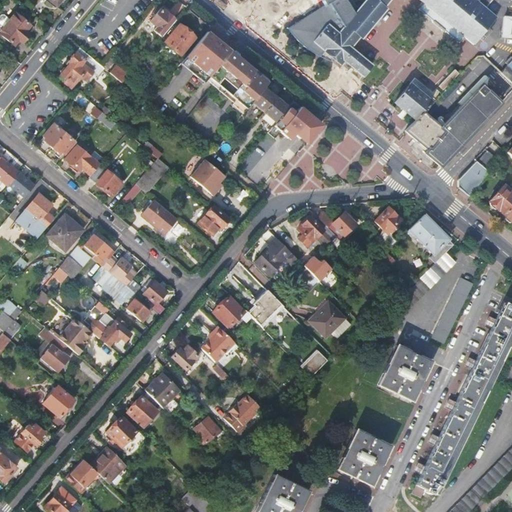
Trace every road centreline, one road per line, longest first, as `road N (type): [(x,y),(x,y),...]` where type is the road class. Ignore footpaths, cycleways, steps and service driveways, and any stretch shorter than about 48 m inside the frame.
road 1 (residential): [(194,293),(6,511)]
road 2 (tertiary): [(201,0),(410,172)]
road 3 (residential): [(194,293),(284,200),(396,185),(410,172)]
road 4 (residential): [(0,130),(194,293)]
road 5 (residential): [(85,0),(0,103)]
